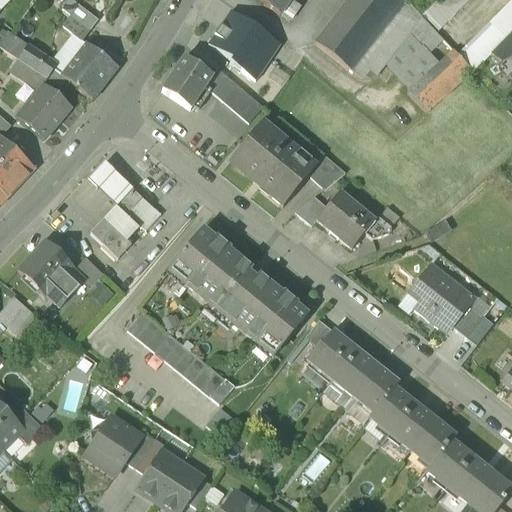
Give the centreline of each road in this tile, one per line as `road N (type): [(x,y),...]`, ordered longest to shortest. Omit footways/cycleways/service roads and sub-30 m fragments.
road 1 (residential): [(116,111),(511,434)]
road 2 (residential): [(0,238),(116,111)]
road 3 (residential): [(116,111),(185,0)]
